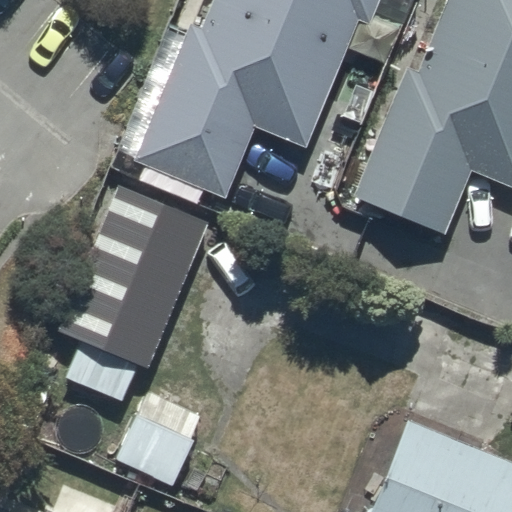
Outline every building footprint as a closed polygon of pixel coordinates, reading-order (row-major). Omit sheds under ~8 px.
[(370,0),(207,0),(199,20),(186,15),(130,153),(222,190),(251,117),(304,139),(322,95),(338,101),(353,65),(335,58),(355,9),(366,13),(370,0)] [(511,0),(442,0),(414,65),(404,61),(352,186),(441,223),(468,159),(511,177),(511,0)] [(171,339),(223,215),(122,173),(70,297),(171,339)] [(142,384),(113,449),(171,476),(201,411),(142,384)] [(511,511),(511,454),(405,413),(362,511),(511,511)] [(0,511),(69,511),(43,502),(39,511),(33,511),(0,499),(0,511)]
